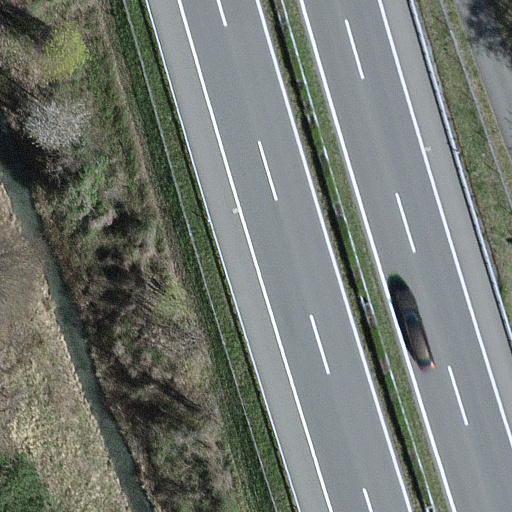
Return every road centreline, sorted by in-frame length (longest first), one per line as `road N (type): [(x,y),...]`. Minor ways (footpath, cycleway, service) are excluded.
road 1 (motorway): [(497,511),(344,0)]
road 2 (motorway): [(217,0),(369,511)]
